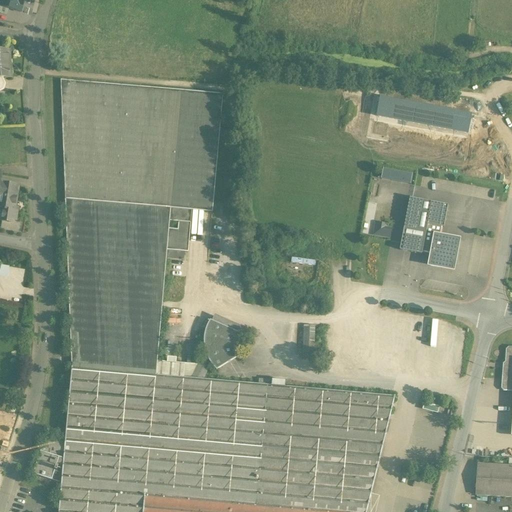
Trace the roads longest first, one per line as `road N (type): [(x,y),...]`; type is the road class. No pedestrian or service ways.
road 1 (residential): [(0,502),(42,359),(42,246)]
road 2 (residential): [(42,246),(36,37)]
road 3 (residential): [(443,511),(491,315)]
